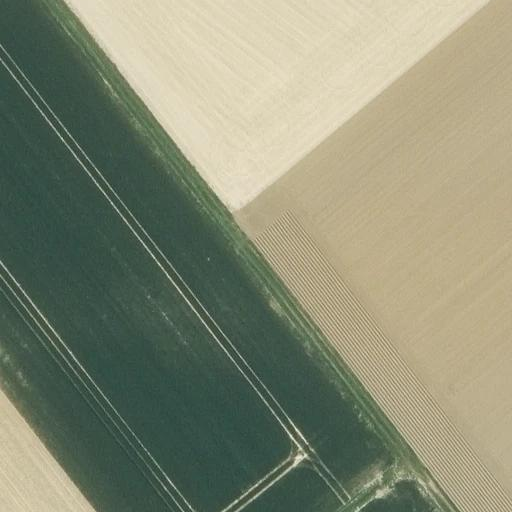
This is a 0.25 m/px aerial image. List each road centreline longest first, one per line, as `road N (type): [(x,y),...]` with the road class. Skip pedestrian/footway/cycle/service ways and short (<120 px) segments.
road 1 (track): [(416,463),(56,0)]
road 2 (track): [(453,511),(416,463),(356,511)]
